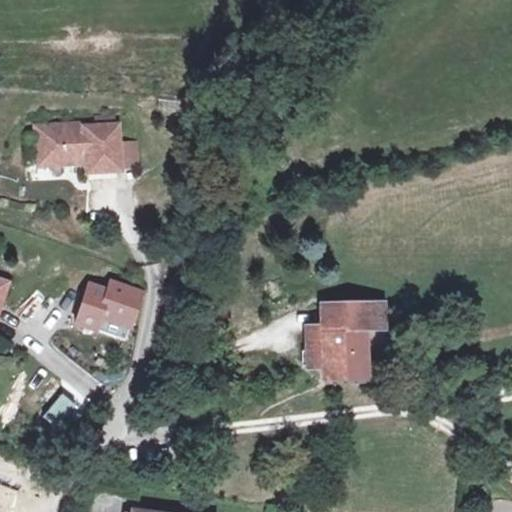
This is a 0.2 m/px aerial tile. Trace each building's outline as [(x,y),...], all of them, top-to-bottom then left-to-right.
[(95,117),(95,127),(114,127),(114,117),(95,117)] [(117,143),(117,126),(114,127),(95,127),(86,128),(86,125),(37,127),(38,166),(86,164),(86,173),(118,171),(117,143)] [(135,143),(117,143),(118,171),(136,171),(135,143)] [(98,316),(129,327),(141,294),(110,283),(98,316)] [(382,305),(329,306),(330,329),(322,329),(322,334),(307,334),(307,367),(323,367),(324,379),(364,379),(363,351),(356,352),(355,328),(363,328),(382,328),(382,305)] [(322,329),(330,329),(329,306),(322,306),(322,329)] [(72,396),(61,416),(76,424),(87,404),(72,396)]
